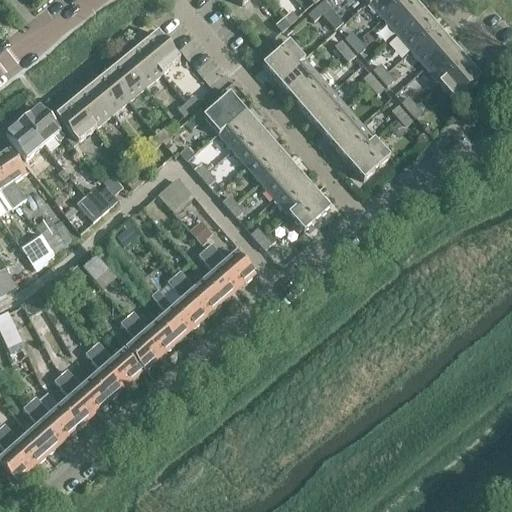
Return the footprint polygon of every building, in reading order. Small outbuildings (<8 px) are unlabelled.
[(251,0),(234,0),(242,8),(251,0)] [(374,0),(368,6),(382,22),(407,0),(374,0)] [(407,0),(382,22),(396,39),(423,16),(409,0),(407,0)] [(324,5),(316,11),(321,18),(329,11),(324,5)] [(321,18),(316,11),(308,18),(314,25),(321,18)] [(291,15),(283,22),(289,29),(297,22),(291,15)] [(396,39),(411,55),(437,32),(423,16),(396,39)] [(289,29),(283,22),(276,28),(282,35),(289,29)] [(411,55),(425,71),(452,48),(437,32),(411,55)] [(345,41),(351,49),(358,43),(352,35),(345,41)] [(157,36),(140,50),(162,77),(179,63),(157,36)] [(358,43),(351,49),(358,57),(365,51),(358,43)] [(335,50),(341,58),(348,52),(341,44),(335,50)] [(262,68),(276,85),(303,62),(289,46),(262,68)] [(425,71),(439,88),(466,65),(452,48),(425,71)] [(140,50),(123,64),(145,91),(162,77),(140,50)] [(348,52),(341,58),(348,66),(355,60),(348,52)] [(276,85),(291,101),(317,79),(303,62),(276,85)] [(123,64),(106,78),(128,105),(145,91),(123,64)] [(466,65),(439,88),(454,104),(480,81),(466,65)] [(373,74),(380,82),(387,76),(380,68),(373,74)] [(387,76),(380,82),(387,89),(393,84),(387,76)] [(363,83),(370,91),(377,85),(370,77),(363,83)] [(106,78),(89,92),(111,119),(128,105),(106,78)] [(291,101),(305,118),(332,95),(317,79),(291,101)] [(377,85),(370,91),(377,98),(383,92),(377,85)] [(89,92),(72,106),(94,133),(111,119),(89,92)] [(305,118),(319,134),(346,112),(332,95),(305,118)] [(203,120),(217,137),(243,114),(229,97),(203,120)] [(194,100),(186,106),(192,113),(199,107),(194,100)] [(401,106),(409,115),(415,109),(408,101),(401,106)] [(94,133),(72,106),(55,119),(77,147),(94,133)] [(192,113),(186,106),(178,113),(184,120),(192,113)] [(391,115),(399,124),(405,118),(398,109),(391,115)] [(415,109),(409,115),(415,122),(422,116),(415,109)] [(40,110),(23,124),(43,149),(54,140),(60,135),(40,110)] [(319,134),(334,151),(360,128),(346,112),(319,134)] [(217,137),(231,153),(258,130),(243,114),(217,137)] [(405,118),(399,124),(405,131),(411,125),(405,118)] [(23,124),(6,138),(26,163),(30,159),(43,149),(23,124)] [(334,151),(348,167),(375,144),(360,128),(334,151)] [(231,153),(246,170),(272,147),(258,130),(231,153)] [(164,132),(156,139),(162,145),(170,139),(164,132)] [(60,135),(54,140),(58,145),(64,139),(60,135)] [(162,145),(156,139),(148,145),(154,152),(162,145)] [(375,144),(348,167),(363,184),(389,161),(375,144)] [(246,170),(260,186),(286,163),(272,147),(246,170)] [(193,159),(186,151),(180,157),(187,165),(193,159)] [(0,179),(19,208),(26,203),(14,186),(25,178),(9,155),(7,156),(4,155),(0,157),(0,179)] [(260,186),(274,203),(301,180),(286,163),(260,186)] [(194,173),(200,180),(207,175),(201,167),(194,173)] [(142,173),(134,181),(139,187),(148,180),(142,173)] [(207,175),(200,180),(208,189),(214,183),(207,175)] [(19,208),(0,179),(0,195),(1,195),(13,212),(19,208)] [(105,184),(116,196),(122,191),(112,179),(105,184)] [(162,193),(157,198),(173,217),(194,200),(177,180),(162,193)] [(274,203),(289,219),(315,196),(301,180),(274,203)] [(139,187),(134,181),(127,187),(132,193),(139,187)] [(94,192),(85,200),(101,219),(118,204),(105,190),(98,196),(94,192)] [(315,196),(289,219),(303,236),(330,213),(315,196)] [(101,219),(85,200),(76,207),(93,226),(101,219)] [(222,205),(229,213),(236,208),(229,200),(222,205)] [(236,208),(229,213),(236,221),(242,215),(236,208)] [(35,229),(46,245),(54,257),(65,248),(71,244),(61,230),(56,234),(47,221),(35,229)] [(217,237),(212,241),(226,259),(237,250),(214,221),(208,226),(217,237)] [(200,245),(214,237),(205,222),(191,230),(200,245)] [(251,238),(258,246),(264,241),(257,232),(251,238)] [(92,255),(102,264),(119,246),(109,236),(92,255)] [(264,241),(258,246),(264,254),(271,248),(264,241)] [(54,257),(46,245),(26,259),(36,273),(48,265),(46,263),(54,257)] [(211,248),(205,253),(239,292),(251,282),(251,278),(253,277),(235,256),(225,264),(211,248)] [(212,275),(203,283),(223,306),(239,292),(205,253),(199,259),(212,275)] [(115,281),(95,258),(82,271),(102,293),(115,281)] [(5,271),(0,273),(0,301),(5,299),(16,291),(5,271)] [(180,275),(174,281),(207,320),(223,306),(203,283),(194,291),(180,275)] [(181,302),(172,311),(192,333),(207,320),(174,281),(167,286),(181,302)] [(37,300),(42,308),(53,301),(48,293),(37,300)] [(165,316),(156,324),(176,347),(192,333),(172,311),(158,295),(151,300),(165,316)] [(9,315),(15,325),(27,318),(21,308),(9,315)] [(133,316),(126,322),(160,361),(176,347),(156,324),(147,332),(133,316)] [(0,320),(0,336),(10,358),(24,352),(7,317),(0,320)] [(160,361),(126,322),(120,327),(134,343),(124,352),(143,373),(144,371),(148,372),(160,361)] [(98,347),(92,352),(126,391),(138,380),(138,377),(140,375),(121,354),(112,363),(98,347)] [(99,374),(90,382),(110,405),(126,391),(92,352),(85,358),(99,374)] [(67,374),(60,380),(94,419),(110,405),(90,382),(81,390),(67,374)] [(68,401),(58,410),(78,433),(94,419),(60,380),(54,385),(68,401)] [(35,401),(29,407),(42,424),(62,447),(78,433),(58,410),(49,417),(35,401)] [(37,428),(26,438),(46,461),(62,447),(42,424),(29,407),(23,412),(37,428)] [(4,428),(0,431),(0,436),(12,450),(10,452),(28,473),(37,465),(41,465),(46,461),(26,438),(18,444),(4,428)] [(12,450),(0,436),(0,449),(6,456),(0,460),(0,468),(8,479),(7,480),(11,485),(13,484),(14,485),(28,473),(10,452),(12,450)]
